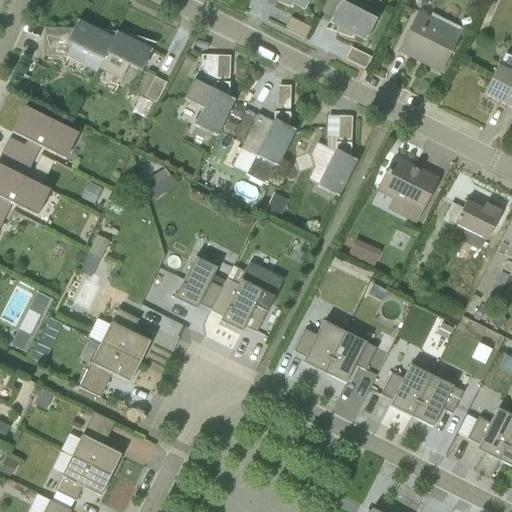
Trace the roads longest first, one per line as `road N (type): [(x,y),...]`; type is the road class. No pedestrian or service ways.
road 1 (residential): [(504,511),(216,369),(145,511)]
road 2 (residential): [(511,169),(169,0)]
